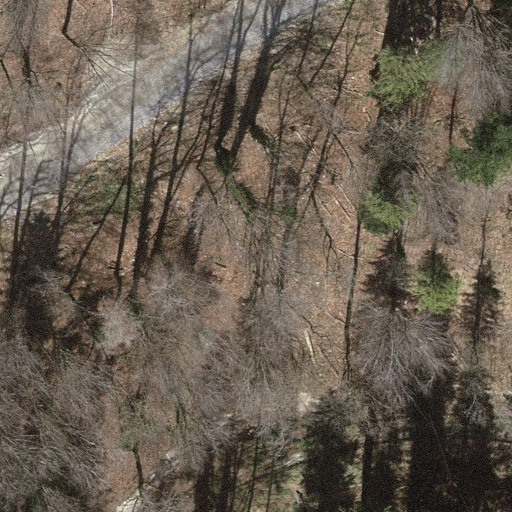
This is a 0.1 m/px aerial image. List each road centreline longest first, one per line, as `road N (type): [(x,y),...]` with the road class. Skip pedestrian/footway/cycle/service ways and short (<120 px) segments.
road 1 (track): [(361,0),(171,85),(65,188),(0,209)]
road 2 (track): [(169,511),(172,496),(239,458),(335,430),(511,440)]
